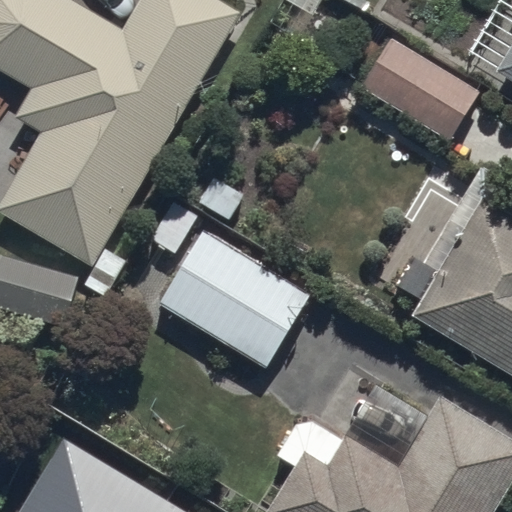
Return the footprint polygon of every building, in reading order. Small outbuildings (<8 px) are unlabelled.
[(129,259),(107,247),(244,13),(222,0),(142,0),(126,28),(79,0),(0,0),(0,65),(34,86),(23,120),(44,131),(0,211),(0,213),(119,278),(129,259)] [(455,141),(484,89),(391,36),(361,88),(455,141)] [(511,52),(500,73),(511,79),(511,52)] [(420,303),(413,315),(511,373),(511,212),(484,196),(467,226),(455,218),(429,262),(416,254),(396,289),(420,303)] [(201,231),(159,302),(270,366),(311,294),(201,231)] [(78,275),(5,256),(0,274),(0,308),(66,325),(78,275)] [(496,511),(511,486),(511,434),(440,393),(430,412),(377,382),(346,437),(316,420),(300,423),(281,455),(297,464),(269,511),(496,511)] [(120,511),(137,485),(68,441),(41,482),(87,511),(120,511)]
